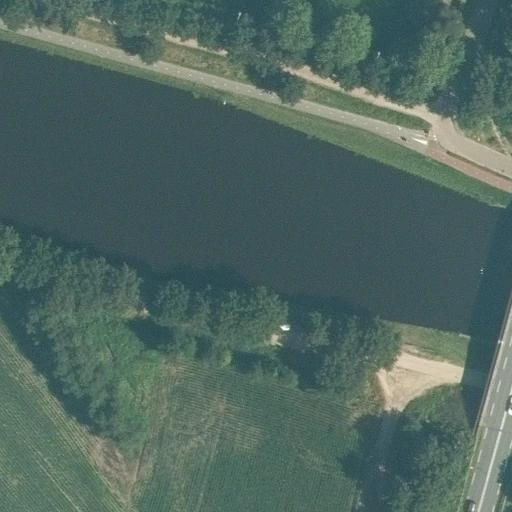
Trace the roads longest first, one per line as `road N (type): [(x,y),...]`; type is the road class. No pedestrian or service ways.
road 1 (track): [(444,128),(432,117),(32,0)]
road 2 (track): [(0,262),(407,362)]
road 3 (track): [(407,362),(368,511)]
road 4 (residential): [(444,128),(484,0)]
road 5 (primary): [(478,511),(511,386)]
